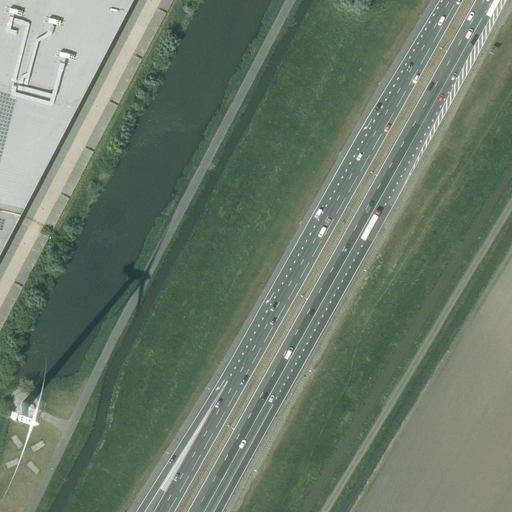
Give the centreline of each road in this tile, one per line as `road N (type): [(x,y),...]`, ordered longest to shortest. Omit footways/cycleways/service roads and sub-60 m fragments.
road 1 (unclassified): [(288,0),(102,354),(30,511)]
road 2 (motorway): [(263,399),(487,0)]
road 3 (motorway): [(452,0),(236,383)]
road 4 (unclassified): [(324,511),(511,204)]
road 5 (motorway): [(236,383),(140,511)]
road 6 (motorway): [(236,383),(164,511)]
road 7 (motorway): [(199,511),(263,399)]
road 8 (motorway): [(211,511),(263,399)]
